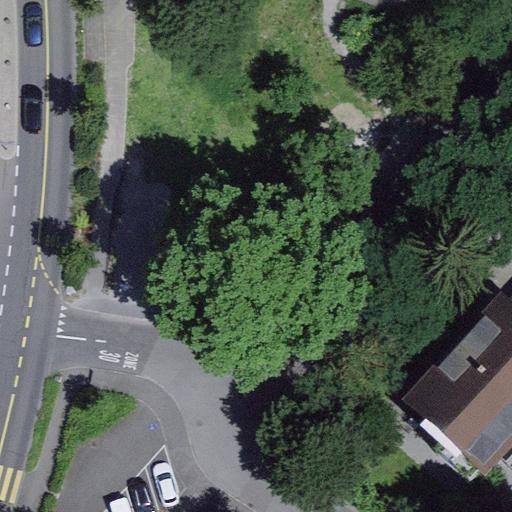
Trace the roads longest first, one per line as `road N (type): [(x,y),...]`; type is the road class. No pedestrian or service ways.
road 1 (residential): [(204,387),(282,323),(511,69)]
road 2 (primary): [(26,326),(43,187),(45,0)]
road 3 (residential): [(26,326),(146,348),(204,387)]
road 4 (residential): [(204,387),(230,443),(294,511)]
road 5 (primary): [(0,449),(26,326)]
